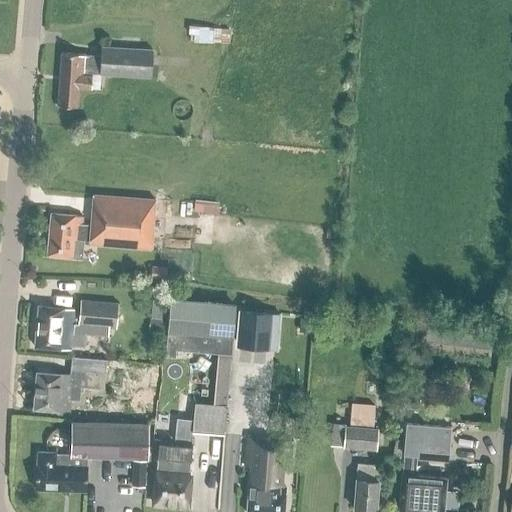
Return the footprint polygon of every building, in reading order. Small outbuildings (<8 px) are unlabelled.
[(194,28),(196,43),(228,40),(227,25),(194,28)] [(61,54),(57,107),(76,108),(77,88),(91,89),(92,76),(87,76),(87,74),(97,74),(97,75),(150,78),(152,51),(101,48),(100,57),(89,56),(61,54)] [(93,196),(90,226),(81,225),(82,217),(50,214),(46,256),(78,259),(79,245),(150,251),(154,201),(93,196)] [(164,280),(165,268),(151,267),(150,279),(164,280)] [(80,300),(78,311),(88,312),(85,335),(107,337),(107,328),(115,329),(117,304),(80,300)] [(158,441),(152,504),(187,507),(189,483),(190,472),(188,471),(192,432),(223,435),(234,306),(170,301),(165,356),(174,357),(175,349),(217,353),(212,405),(194,404),(192,422),(177,420),(174,443),(158,441)] [(88,312),(78,311),(71,311),(71,309),(37,306),(34,347),(68,350),(68,346),(84,348),(85,335),(88,312)] [(239,312),(236,344),(268,346),(271,314),(239,312)] [(303,312),(303,319),(313,320),(313,313),(303,312)] [(160,331),(161,320),(149,318),(148,330),(160,331)] [(402,328),(401,339),(411,339),(412,329),(402,328)] [(421,328),(419,341),(421,357),(489,365),(492,337),(421,328)] [(411,351),(401,350),(400,367),(410,367),(411,351)] [(56,411),(68,412),(69,400),(78,401),(79,387),(102,389),(105,361),(71,358),(70,375),(59,374),(59,375),(36,373),(33,409),(56,411)] [(398,378),(397,398),(416,399),(417,379),(398,378)] [(348,425),(345,425),(343,448),(375,450),(377,428),(371,428),(373,405),(350,403),(348,425)] [(37,452),(35,490),(85,493),(86,457),(146,459),(147,425),(71,422),(70,455),(55,455),(55,453),(37,452)] [(449,427),(406,424),(404,440),(394,440),(392,459),(403,459),(401,475),(397,511),(442,511),(443,507),(453,508),(455,493),(444,492),(445,479),(414,476),(416,459),(446,462),(449,427)] [(249,471),(246,511),(283,511),(285,488),(278,487),(279,470),(286,471),(288,440),(246,437),(243,470),(249,471)] [(132,462),(131,486),(143,487),(144,463),(132,462)] [(379,466),(368,465),(357,464),(355,480),(352,509),(375,511),(379,466)]
